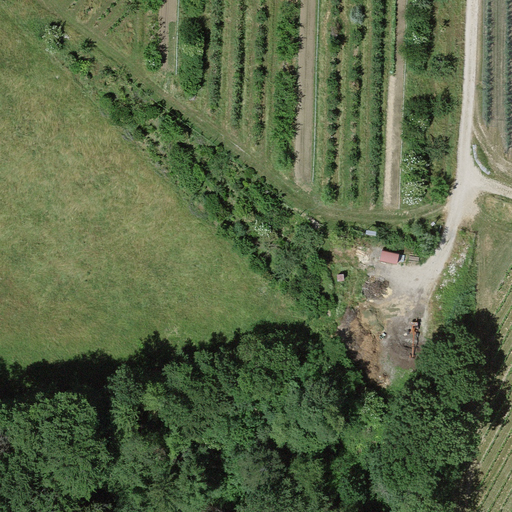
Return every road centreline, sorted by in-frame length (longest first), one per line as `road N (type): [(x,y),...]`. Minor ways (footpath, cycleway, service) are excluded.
road 1 (track): [(468,166),(435,264),(339,258)]
road 2 (track): [(468,166),(467,0)]
